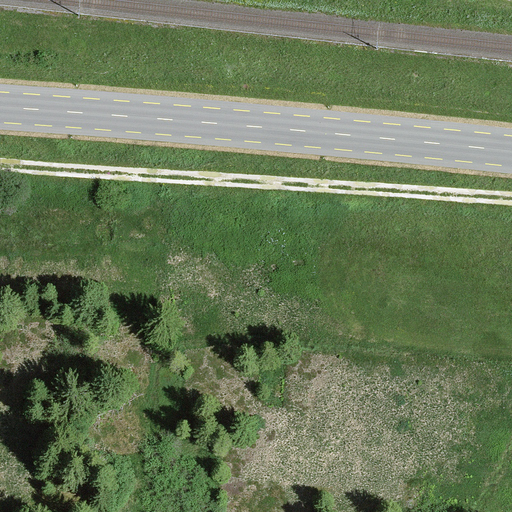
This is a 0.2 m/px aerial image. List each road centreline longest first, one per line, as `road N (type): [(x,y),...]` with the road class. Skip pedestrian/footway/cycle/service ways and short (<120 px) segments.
road 1 (primary): [(511,153),(0,109)]
road 2 (track): [(0,166),(511,200)]
